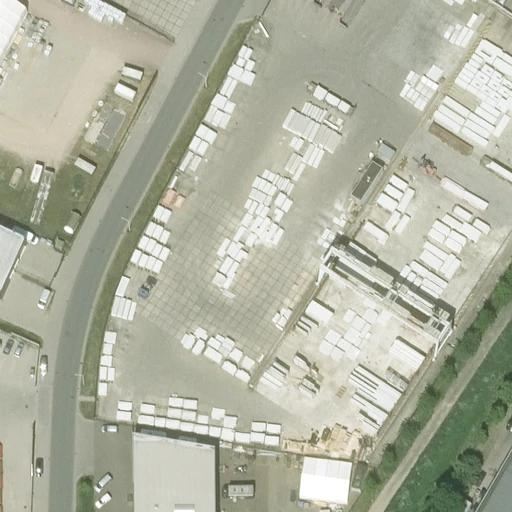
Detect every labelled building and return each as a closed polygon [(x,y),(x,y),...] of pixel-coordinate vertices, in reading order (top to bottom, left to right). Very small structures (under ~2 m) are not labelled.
[(2,0),(0,0),(0,110),(4,112),(48,22),(2,0)] [(53,0),(81,14),(88,0),(53,0)] [(511,113),(511,84),(500,107),(511,113)] [(471,137),(477,126),(456,116),(451,128),(471,137)] [(426,166),(418,179),(441,192),(448,179),(426,166)] [(350,201),(360,207),(382,174),(372,167),(350,201)] [(317,250),(347,195),(310,175),(280,230),(317,250)] [(492,214),(487,223),(505,232),(510,223),(492,214)] [(0,234),(0,301),(1,301),(25,246),(0,234)] [(393,317),(402,327),(424,307),(410,293),(412,291),(388,265),(368,284),(375,292),(370,296),(391,319),(393,317)] [(445,291),(426,318),(422,315),(417,323),(438,338),(472,288),(460,280),(459,281),(450,294),(445,291)] [(404,386),(412,369),(404,365),(398,381),(374,371),(358,409),(383,420),(399,384),(404,386)] [(133,511),(215,511),(215,457),(132,443),(133,511)] [(251,481),(257,452),(234,447),(228,476),(251,481)] [(304,459),(300,500),(349,505),(353,464),(304,459)] [(511,511),(511,460),(482,511),(511,511)]
